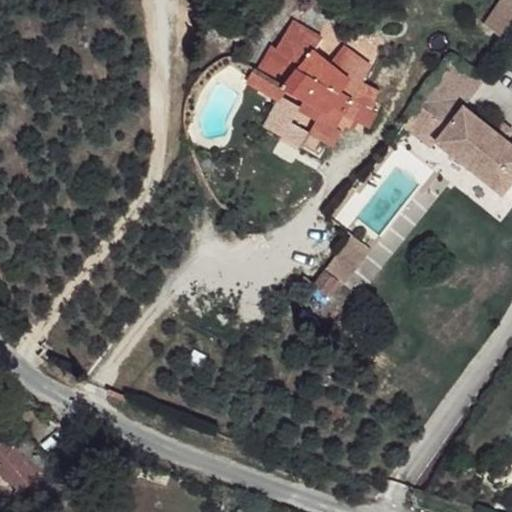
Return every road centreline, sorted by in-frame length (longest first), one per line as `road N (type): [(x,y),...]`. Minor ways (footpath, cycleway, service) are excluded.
road 1 (residential): [(17,357),(152,189),(157,0)]
road 2 (residential): [(17,357),(180,437),(377,511)]
